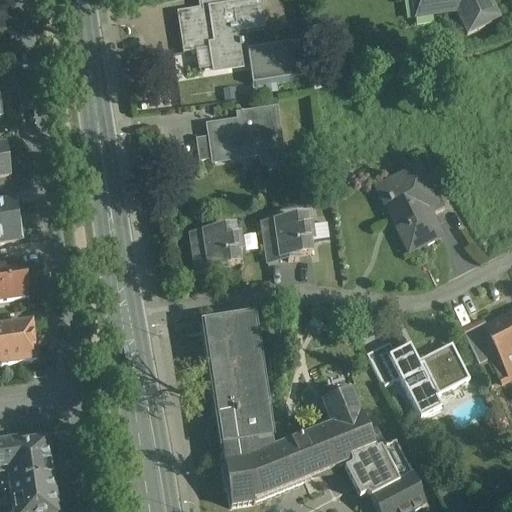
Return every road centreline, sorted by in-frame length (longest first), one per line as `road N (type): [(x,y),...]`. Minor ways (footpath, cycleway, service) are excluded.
road 1 (residential): [(82,395),(23,0)]
road 2 (residential): [(121,315),(277,292),(414,298),(511,260)]
road 3 (secondary): [(78,0),(121,315)]
road 4 (secondary): [(121,315),(154,511)]
